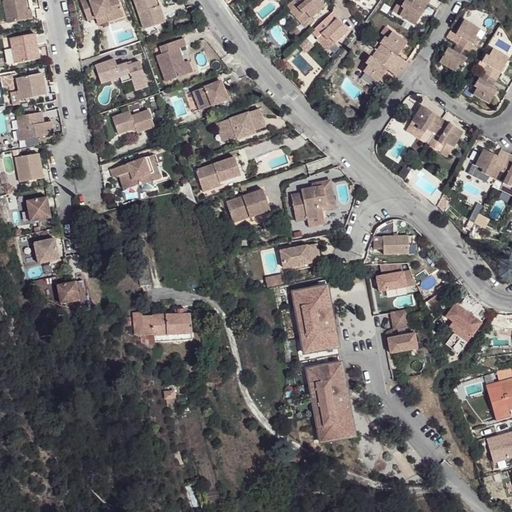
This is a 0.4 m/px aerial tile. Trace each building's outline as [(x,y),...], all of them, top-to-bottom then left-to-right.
[(25,0),(4,0),(3,0),(6,22),(26,18),(23,4),(26,4),(25,0)] [(91,0),(90,0),(84,3),(91,24),(110,18),(112,24),(127,19),(119,0),(103,0),(93,3),(91,0)] [(156,0),(134,0),(145,28),(165,20),(159,5),(158,5),(155,6),(153,1),(156,0)] [(295,0),(288,7),(293,13),(297,10),(303,16),(305,14),(311,21),(326,8),(319,0),(316,3),(313,0),(295,0)] [(425,12),(428,13),(431,8),(418,0),(404,0),(409,3),(404,9),(407,11),(402,17),(419,27),(424,19),(421,18),(425,12)] [(31,17),(28,4),(26,4),(23,4),(26,18),(31,17)] [(297,10),(293,13),(306,28),(313,23),(311,21),(305,14),(303,16),(297,10)] [(333,13),(312,33),(318,39),(321,35),(327,41),(330,39),(336,46),(350,32),(343,25),(340,27),(335,22),(338,20),(339,18),(333,13)] [(110,18),(100,21),(102,28),(112,24),(110,18)] [(458,35),(460,36),(455,43),(471,52),(474,55),(478,48),(474,46),(479,38),(481,40),(485,32),(464,19),(459,27),(462,28),(458,35)] [(384,47),(379,53),(402,69),(407,62),(400,58),(397,56),(402,50),(405,52),(410,44),(394,33),(389,40),(387,39),(382,46),(384,47)] [(35,34),(10,38),(15,64),(40,59),(35,34)] [(184,37),(160,45),(163,53),(156,56),(165,81),(188,73),(184,62),(180,48),(187,46),(184,37)] [(299,46),(306,53),(314,45),(307,38),(299,46)] [(471,52),(455,43),(452,49),(450,48),(446,55),(444,53),(438,61),(455,72),(459,64),(462,66),(471,52)] [(492,69),(487,76),(503,84),(506,78),(503,76),(506,70),(510,73),(511,68),(511,60),(499,52),(494,60),(492,58),(487,66),(492,69)] [(392,71),(398,75),(402,69),(379,53),(375,60),(374,59),(369,65),(372,67),(366,74),(383,85),(388,77),(385,75),(389,69),(392,71)] [(114,59),(95,66),(102,83),(120,76),(122,82),(132,79),(136,90),(150,85),(141,60),(132,64),(128,65),(127,62),(117,65),(114,59)] [(184,62),(188,73),(193,71),(189,60),(184,62)] [(496,96),(499,90),(503,84),(487,76),(479,90),(482,92),(478,99),(493,108),(499,98),(496,96)] [(19,95),(20,104),(50,98),(48,91),(44,92),(43,87),(47,86),(46,77),(16,82),(19,95)] [(207,86),(194,91),(201,110),(229,100),(223,81),(214,84),(215,88),(208,90),(207,86)] [(126,95),(135,92),(132,82),(123,84),(126,95)] [(20,104),(19,95),(12,96),(13,105),(20,104)] [(131,111),(112,117),(118,133),(134,127),(136,127),(138,131),(156,125),(150,109),(132,115),(131,111)] [(264,109),(218,126),(224,144),(240,139),(241,142),(255,137),(254,134),(271,128),(264,109)] [(426,132),(433,136),(442,123),(435,119),(433,121),(427,118),(429,115),(420,110),(409,126),(416,131),(415,133),(423,137),(426,132)] [(46,115),(21,120),(24,133),(27,132),(29,142),(57,137),(56,128),(48,130),(48,125),(46,115)] [(442,123),(433,136),(440,141),(436,147),(444,151),(445,149),(452,154),(463,137),(455,131),(452,135),(447,131),(449,128),(442,123)] [(483,171),(481,174),(489,178),(497,182),(509,156),(502,152),(499,158),(497,161),(491,158),(493,155),(483,150),(475,167),(483,171)] [(36,154),(14,157),(19,182),(41,178),(36,154)] [(162,178),(154,154),(145,157),(148,164),(150,164),(156,181),(162,178)] [(511,157),(509,156),(497,182),(504,185),(511,189),(511,157)] [(145,157),(109,169),(112,178),(118,175),(123,189),(138,184),(138,186),(156,181),(150,164),(148,164),(145,157)] [(240,158),(200,171),(207,193),(217,190),(214,183),(224,179),(225,183),(246,176),(240,158)] [(475,167),(472,166),(468,175),(486,184),(489,178),(481,174),(483,171),(475,167)] [(302,196),(292,198),(297,221),(307,219),(323,215),(322,211),(322,209),(335,206),(330,180),(321,182),(322,186),(312,188),(313,191),(302,193),(302,196)] [(7,183),(1,186),(7,195),(14,192),(12,185),(7,183)] [(504,185),(501,191),(511,197),(511,189),(504,185)] [(267,191),(231,203),(237,221),(254,215),(256,218),(274,212),(267,191)] [(51,218),(47,197),(26,201),(30,222),(51,218)] [(323,215),(307,219),(308,227),(325,223),(323,215)] [(396,236),(383,236),(383,255),(409,255),(408,236),(407,236),(396,236)] [(58,259),(54,238),(33,242),(38,263),(58,259)] [(147,284),(151,284),(145,248),(137,249),(134,250),(139,285),(147,284)] [(309,248),(281,253),(284,272),(313,266),(309,248)] [(381,277),(377,277),(380,295),(407,291),(407,287),(416,287),(410,272),(403,273),(402,265),(381,266),(381,277)] [(282,276),(267,279),(269,290),(277,289),(284,288),(282,276)] [(76,282),(57,285),(60,304),(79,300),(76,282)] [(331,288),(302,293),(315,361),(317,370),(331,446),(360,440),(355,413),(354,413),(351,402),(349,395),(351,394),(345,364),(340,365),(338,357),(344,356),(340,334),(339,334),(336,323),(334,316),(336,315),(331,288)] [(278,295),(277,289),(269,290),(267,291),(268,298),(278,295)] [(268,298),(267,291),(255,292),(256,300),(268,298)] [(256,300),(255,292),(253,293),(244,294),(245,302),(256,300)] [(302,293),(297,294),(310,362),(315,361),(302,293)] [(428,301),(426,303),(430,310),(446,301),(442,293),(428,301)] [(464,299),(459,306),(481,323),(490,311),(487,310),(477,303),(470,295),(468,293),(464,299)] [(459,306),(455,303),(446,316),(452,321),(472,336),(481,323),(459,306)] [(395,315),(396,323),(412,320),(410,312),(394,315),(395,315)] [(196,335),(194,315),(189,315),(178,317),(168,317),(170,337),(196,335)] [(170,337),(168,317),(155,319),(157,339),(170,337)] [(134,319),(137,339),(142,339),(143,340),(147,340),(145,320),(144,318),(134,319)] [(157,339),(155,319),(145,320),(147,340),(157,339)] [(397,330),(397,331),(413,328),(412,320),(396,323),(397,330)] [(472,336),(452,321),(447,327),(467,342),(472,336)] [(196,340),(196,335),(157,339),(158,345),(196,340)] [(418,335),(391,340),(394,355),(421,350),(418,335)] [(158,345),(157,339),(147,340),(143,340),(143,342),(146,349),(158,348),(158,345)] [(498,380),(511,376),(511,373),(510,369),(496,373),(498,380)] [(317,370),(311,371),(326,447),(331,446),(317,370)] [(511,376),(498,380),(485,384),(496,421),(509,417),(506,409),(511,406),(511,376)] [(181,414),(178,399),(171,400),(173,415),(175,415),(179,414),(181,414)]
